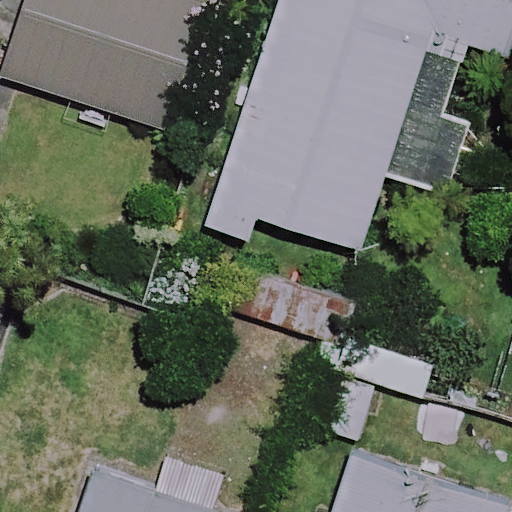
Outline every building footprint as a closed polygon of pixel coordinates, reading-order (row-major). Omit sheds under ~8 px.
[(212,0),(28,0),(5,71),(172,126),(212,0)] [(511,0),(274,0),(205,230),(254,245),(263,214),(364,245),(430,28),(511,53),(511,0)] [(386,392),(422,406),(439,361),(350,328),(316,421),(368,440),(386,392)] [(511,511),(511,505),(358,452),(336,511),(511,511)] [(222,511),(224,507),(100,465),(84,511),(222,511)]
